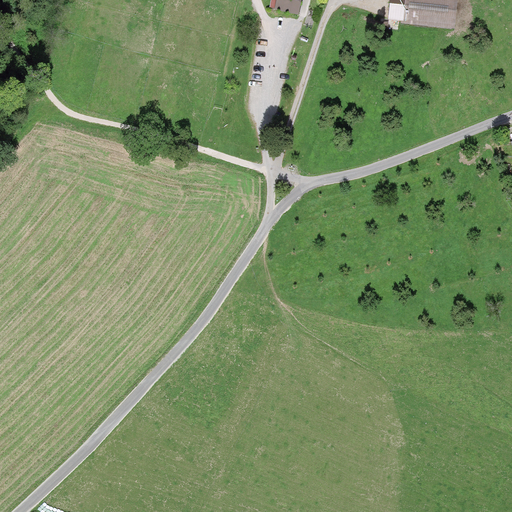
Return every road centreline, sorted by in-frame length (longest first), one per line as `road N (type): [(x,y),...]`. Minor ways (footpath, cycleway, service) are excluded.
road 1 (residential): [(18,511),(191,335),(268,220)]
road 2 (track): [(271,171),(62,110),(0,26)]
road 3 (unclassified): [(313,182),(371,169),(511,115)]
road 4 (track): [(333,0),(271,171)]
